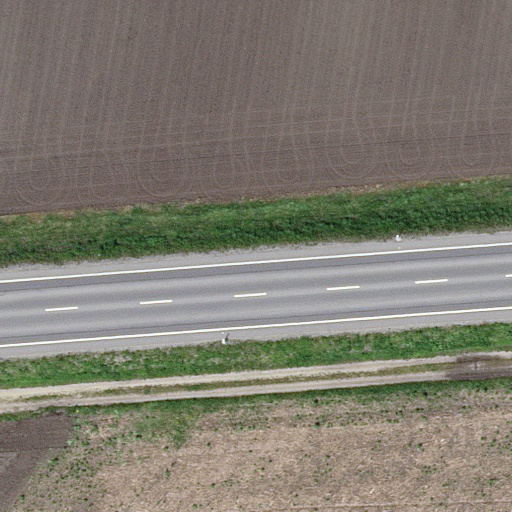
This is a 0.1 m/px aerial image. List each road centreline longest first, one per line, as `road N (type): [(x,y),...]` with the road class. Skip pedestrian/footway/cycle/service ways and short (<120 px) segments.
road 1 (track): [(0,231),(511,191)]
road 2 (secondary): [(0,312),(511,274)]
road 3 (track): [(0,423),(511,387)]
